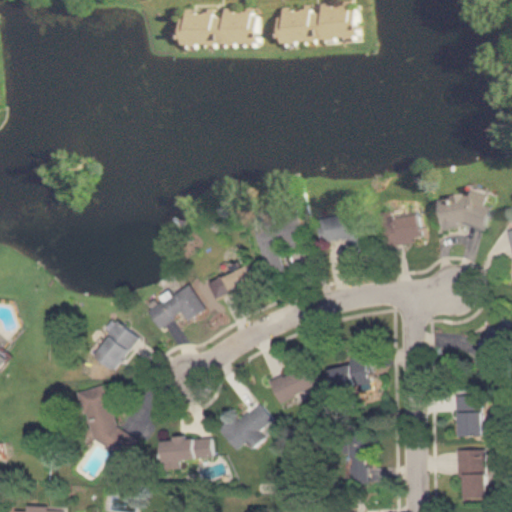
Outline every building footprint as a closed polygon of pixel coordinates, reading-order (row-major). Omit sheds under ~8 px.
[(285,43),(362,41),(362,7),(326,8),(326,9),(284,10),(285,43)] [(263,47),(263,11),(186,11),(186,47),(263,47)] [(489,193),(474,195),(474,197),(442,200),(445,229),(492,224),(489,193)] [(325,242),(352,238),(354,252),(375,249),(371,228),(366,229),(363,212),(321,218),(325,242)] [(390,246),(428,239),(423,213),(385,221),(390,246)] [(270,276),(288,271),(282,250),(309,243),(302,215),(257,226),(270,276)] [(220,299),(258,281),(250,264),(212,283),(220,299)] [(161,327),(185,313),(190,321),(208,310),(192,284),(151,310),(161,327)] [(494,372),(511,343),(511,323),(503,318),(475,360),(494,372)] [(97,358),(121,368),(137,332),(114,321),(97,358)] [(0,369),(9,358),(0,350),(0,369)] [(333,367),(335,388),(376,384),(373,356),(354,357),(354,366),(333,367)] [(321,386),(311,363),(273,380),(283,403),(321,386)] [(110,383),(82,390),(99,457),(138,448),(135,435),(124,438),(110,383)] [(460,395),(460,436),(487,436),(487,395),(460,395)] [(255,447),(268,437),(262,430),(276,419),(262,401),(224,430),(239,449),(250,441),(255,447)] [(164,439),(166,461),(215,458),(214,436),(164,439)] [(370,443),(354,443),(354,483),(370,483),(370,443)] [(489,449),(461,449),(462,498),(490,498),(489,449)]
